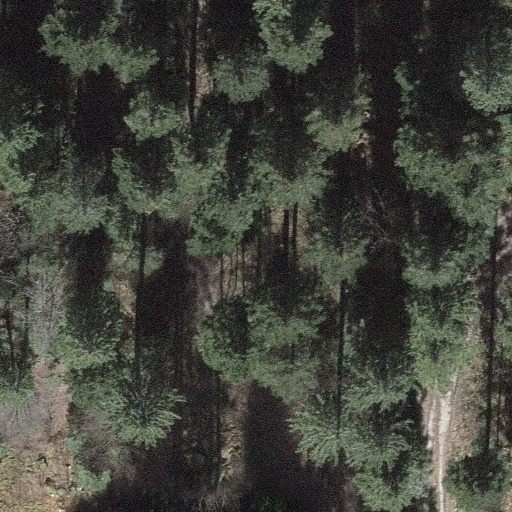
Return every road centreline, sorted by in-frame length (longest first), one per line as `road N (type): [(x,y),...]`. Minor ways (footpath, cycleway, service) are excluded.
road 1 (track): [(259,511),(49,0)]
road 2 (track): [(511,220),(479,299),(427,511)]
